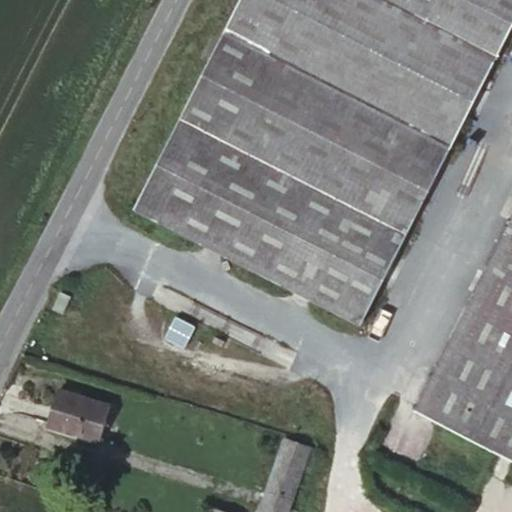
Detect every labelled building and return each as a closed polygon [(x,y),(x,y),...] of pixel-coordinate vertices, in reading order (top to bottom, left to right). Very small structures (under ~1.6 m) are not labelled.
[(446,138),(468,96),(282,0),(236,0),(224,23),(264,44),(446,138)] [(511,6),(511,0),(397,0),(396,3),(389,0),(282,0),(468,96),(511,6)] [(355,317),(446,138),(264,44),(224,23),(132,205),(355,317)] [(511,201),(410,403),(511,455),(511,201)] [(55,390),(45,423),(95,440),(107,409),(55,390)] [(305,467),(316,470),(324,449),(285,436),(256,511),(287,511),(290,505),(305,467)]
